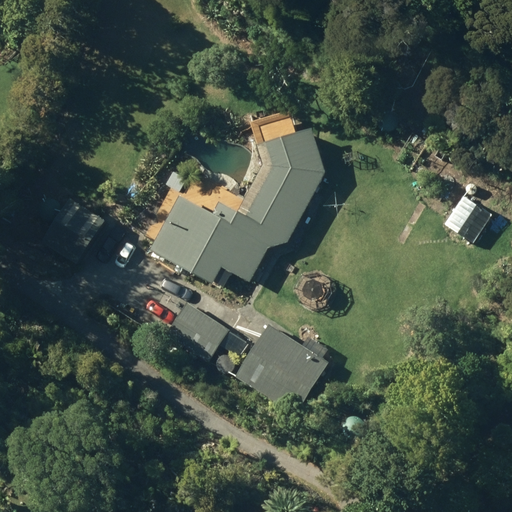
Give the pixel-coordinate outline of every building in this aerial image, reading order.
[(152,247),(215,281),(224,264),(252,279),(270,245),(290,239),(328,168),(315,124),(259,141),(265,161),(240,208),(221,198),(215,210),(182,193),(152,247)] [(101,212),(71,193),(58,215),(87,234),(101,212)] [(299,299),(311,307),(327,304),(334,292),(332,277),(318,269),(303,272),(296,286),(299,299)] [(172,335),(210,360),(231,327),(192,302),(172,335)] [(241,370),(300,408),(330,360),(271,322),(241,370)]
